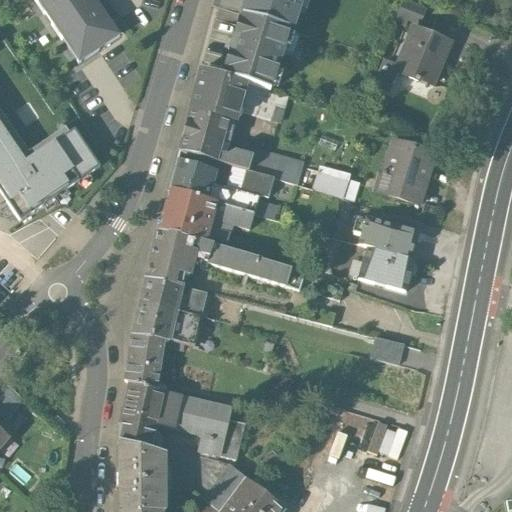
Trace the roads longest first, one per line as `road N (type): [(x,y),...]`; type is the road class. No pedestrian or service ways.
road 1 (primary): [(511,172),(428,511)]
road 2 (residential): [(187,0),(135,182),(98,247),(58,292)]
road 3 (residential): [(84,511),(96,344),(58,292)]
